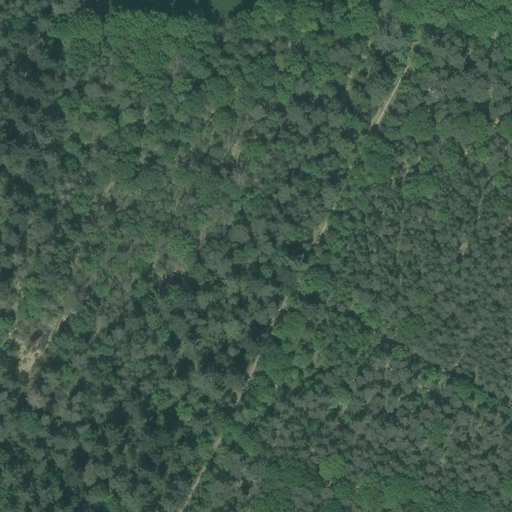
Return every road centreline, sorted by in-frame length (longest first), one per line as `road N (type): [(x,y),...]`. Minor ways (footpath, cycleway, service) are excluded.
road 1 (track): [(297,288),(428,24),(511,50)]
road 2 (track): [(183,511),(297,288)]
